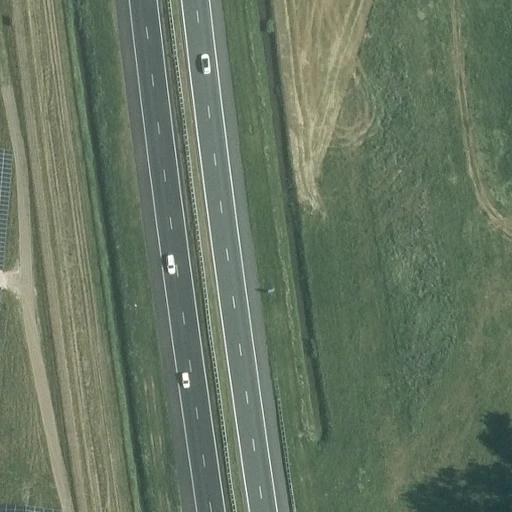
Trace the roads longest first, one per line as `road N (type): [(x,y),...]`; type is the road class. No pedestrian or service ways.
road 1 (motorway): [(143,0),(211,511)]
road 2 (motorway): [(261,511),(196,0)]
